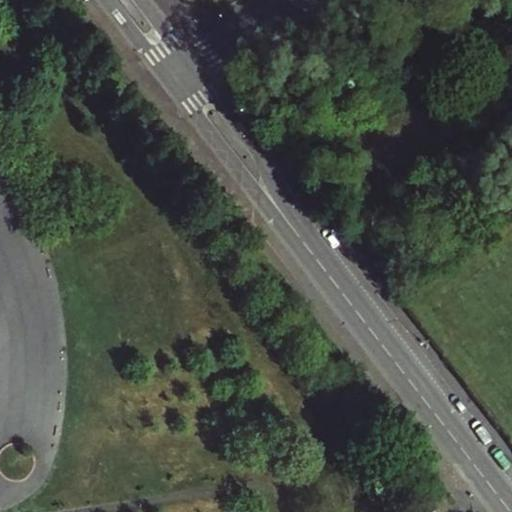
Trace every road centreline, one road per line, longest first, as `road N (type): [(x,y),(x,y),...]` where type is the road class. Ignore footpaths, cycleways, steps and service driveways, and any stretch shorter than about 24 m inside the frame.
road 1 (tertiary): [(319,265),(511,511)]
road 2 (tertiary): [(164,74),(319,265)]
road 3 (tertiary): [(319,265),(265,161),(188,60)]
road 4 (residential): [(188,60),(304,0)]
